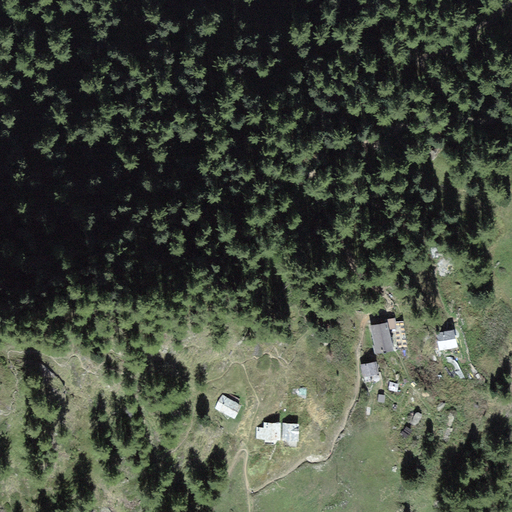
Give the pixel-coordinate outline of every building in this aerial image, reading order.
[(372,315),(379,357),(412,352),(406,310),(372,315)] [(458,328),(441,332),(443,347),(461,344),(458,328)] [(383,359),(363,363),(367,381),(387,377),(383,359)] [(224,394),(218,409),(242,419),(248,404),(224,394)] [(308,441),(309,422),(260,421),(260,440),(308,441)]
